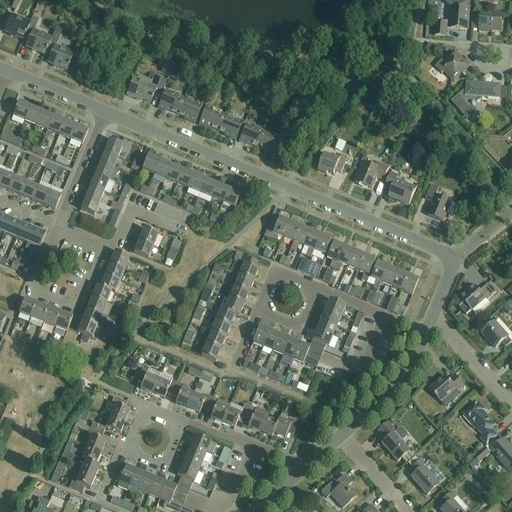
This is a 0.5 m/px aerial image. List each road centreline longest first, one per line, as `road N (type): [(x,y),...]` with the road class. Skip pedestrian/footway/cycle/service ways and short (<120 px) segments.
road 1 (residential): [(450,260),(103,111)]
road 2 (residential): [(104,248),(71,307),(29,292),(54,228)]
road 3 (residential): [(341,435),(409,368),(424,335)]
road 4 (residential): [(54,228),(103,111)]
